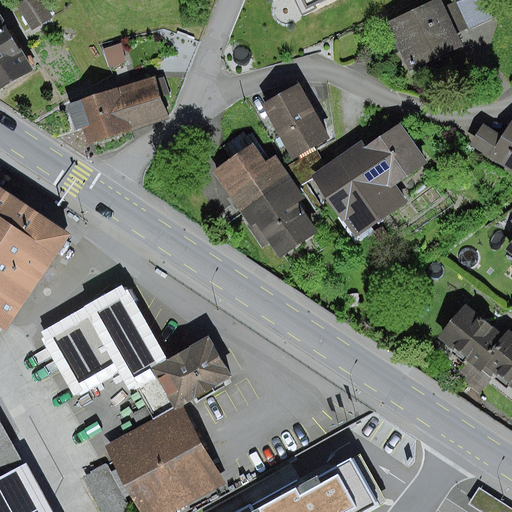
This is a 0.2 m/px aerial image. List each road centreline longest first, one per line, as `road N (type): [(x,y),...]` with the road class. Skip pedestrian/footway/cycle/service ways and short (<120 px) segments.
road 1 (primary): [(466,436),(102,197)]
road 2 (residential): [(511,111),(417,108),(315,69),(262,77),(190,109)]
road 3 (residential): [(102,197),(190,109)]
road 4 (primary): [(102,197),(0,129)]
